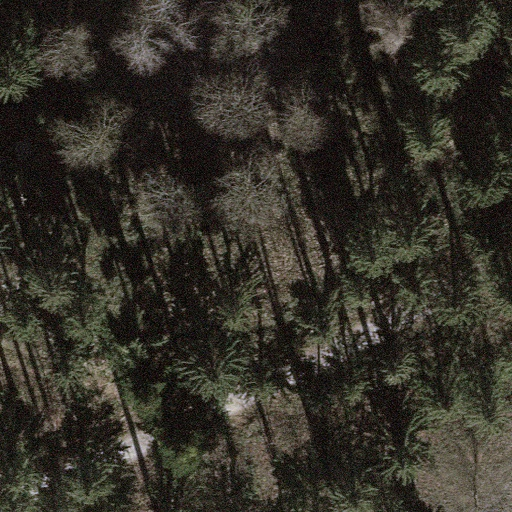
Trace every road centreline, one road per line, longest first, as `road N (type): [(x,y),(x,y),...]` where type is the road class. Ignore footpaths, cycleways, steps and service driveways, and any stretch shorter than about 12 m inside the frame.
road 1 (track): [(9,511),(216,411),(511,238)]
road 2 (track): [(0,344),(216,411)]
